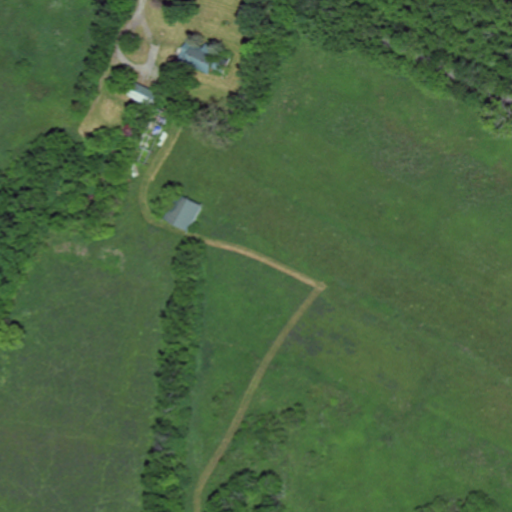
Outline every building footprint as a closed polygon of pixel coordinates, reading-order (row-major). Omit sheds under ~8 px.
[(226,50),(224,55),(236,60),(230,73),(219,68),(218,68),(215,74),(184,60),(187,52),(189,49),(192,42),(200,45),(203,39),(226,50)] [(122,85),(112,79),(117,70),(127,75),(122,85)] [(165,93),(159,108),(132,95),(139,81),(152,87),(165,93)] [(163,140),(151,165),(139,159),(151,134),(162,108),(175,114),(163,140)] [(137,134),(136,134),(134,133),(133,132),(132,130),(132,128),(132,127),(133,125),(134,124),(136,123),(138,123),(139,123),(141,124),(142,126),(143,128),(142,129),(142,131),(141,132),(139,133),(137,134)] [(117,187),(102,222),(82,214),(98,178),(114,142),(133,151),(117,187)] [(193,229),(168,216),(183,190),(207,203),(193,229)]
